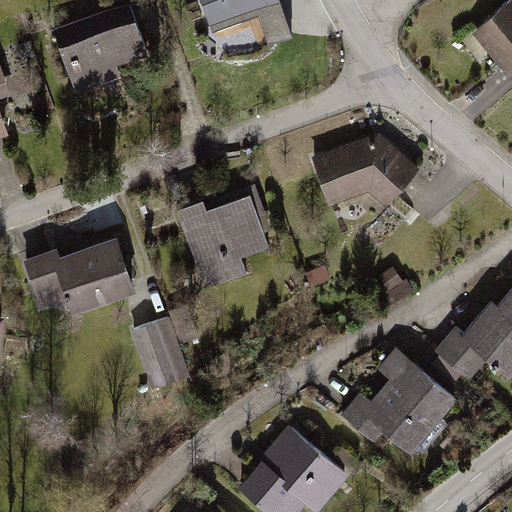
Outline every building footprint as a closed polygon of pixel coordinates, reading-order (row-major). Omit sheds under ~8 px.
[(281,0),(202,0),(211,24),(247,11),(249,18),(265,12),(274,38),(293,32),(281,0)] [(511,2),(510,1),(478,28),(511,67),(511,2)] [(79,20),(55,29),(77,88),(105,78),(101,66),(148,49),(132,4),(90,19),(92,23),(81,27),(79,20)] [(384,149),(371,137),(315,157),(330,199),(366,187),(386,203),(417,167),(398,150),(396,153),(389,147),(384,149)] [(204,197),(178,206),(189,238),(200,235),(216,282),(248,271),(242,254),(270,244),(251,191),(207,207),(204,197)] [(55,251),(28,260),(37,288),(64,279),(74,307),(133,287),(117,239),(58,259),(55,251)] [(382,274),(390,287),(401,279),(393,267),(382,274)] [(487,297),(511,274),(511,273),(505,267),(477,286),(487,297)] [(457,326),(438,349),(462,369),(481,347),(496,359),(493,363),(496,366),(499,362),(511,373),(511,372),(511,289),(498,306),(492,300),(465,333),(457,326)] [(173,310),(183,338),(197,333),(187,305),(173,310)] [(135,328),(155,385),(189,373),(169,316),(135,328)] [(362,391),(344,413),(375,439),(386,426),(412,448),(416,443),(424,450),(448,422),(440,415),(456,396),(398,348),(382,367),(399,382),(379,405),(362,391)] [(292,426),(243,485),(273,511),(293,487),(316,506),(346,471),(292,426)]
